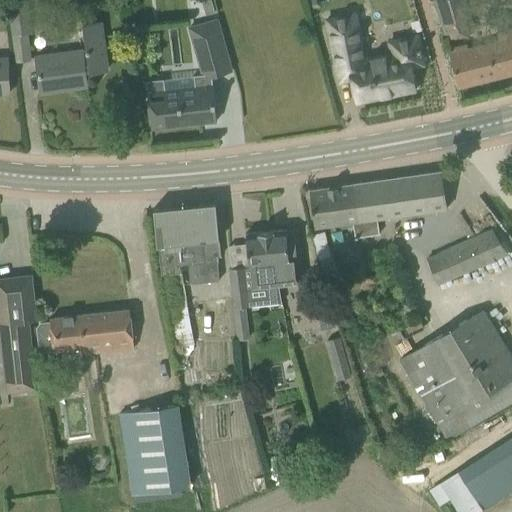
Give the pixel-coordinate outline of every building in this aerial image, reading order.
[(215,12),(211,0),(200,0),(205,15),(215,12)] [(434,0),(447,40),(475,31),(465,0),(434,0)] [(31,61),(28,34),(31,34),(27,3),(7,5),(15,62),(31,61)] [(326,20),(335,64),(339,81),(352,79),(356,102),(415,90),(410,67),(423,64),(417,36),(389,42),(392,58),(365,63),(355,14),(326,20)] [(216,121),(211,77),(209,60),(226,55),(217,20),(189,27),(202,74),(193,76),(194,88),(164,91),(163,79),(145,82),(151,129),(216,121)] [(85,48),(35,55),(41,93),(86,86),(85,72),(88,72),(88,74),(109,71),(102,21),(81,24),(85,48)] [(449,48),(450,53),(458,87),(511,73),(511,28),(494,32),(496,40),(466,48),(465,44),(449,48)] [(0,56),(0,94),(8,94),(6,56),(0,56)] [(309,190),(312,210),(315,229),(352,224),(354,238),(379,234),(376,219),(446,209),(441,171),(309,190)] [(160,274),(180,272),(179,265),(187,264),(189,284),(218,281),(216,256),(220,256),(214,203),(154,209),(160,274)] [(285,229),(268,231),(245,234),(251,289),(303,284),(297,229),(285,231),(285,229)] [(426,257),(436,282),(507,253),(492,230),(426,257)] [(311,235),(321,271),(324,283),(330,297),(344,292),(335,268),(333,269),(331,261),(332,260),(324,232),(311,235)] [(228,268),(233,309),(245,307),(250,306),(248,290),(247,290),(244,268),(244,267),(228,268)] [(0,278),(0,336),(6,392),(36,388),(28,321),(36,320),(31,275),(0,278)] [(312,300),(320,330),(336,326),(327,296),(312,300)] [(164,308),(171,348),(193,344),(186,305),(164,308)] [(37,328),(39,348),(43,351),(82,347),(83,354),(133,348),(129,309),(50,318),(50,322),(40,323),(37,328)] [(399,360),(446,440),(511,400),(511,368),(478,312),(399,360)] [(339,337),(327,341),(338,380),(350,377),(339,337)] [(118,414),(131,495),(190,486),(177,404),(118,414)] [(458,472),(424,494),(433,508),(449,498),(457,511),(473,511),(482,507),(483,509),(511,490),(511,435),(457,470),(458,472)] [(294,451),(299,465),(320,458),(314,443),(294,451)]
